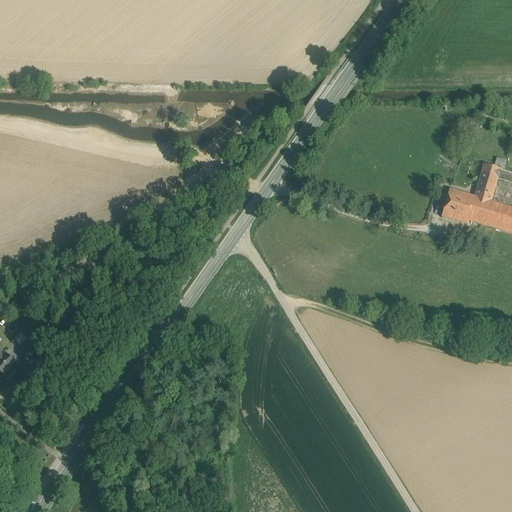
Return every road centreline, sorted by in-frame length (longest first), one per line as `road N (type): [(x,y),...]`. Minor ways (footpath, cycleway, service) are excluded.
road 1 (secondary): [(44,511),(402,0)]
road 2 (track): [(235,233),(282,291),(419,511)]
road 3 (track): [(282,291),(476,353),(511,356)]
road 4 (unknown): [(124,322),(116,281),(99,266),(62,282),(61,297),(70,316),(106,322)]
